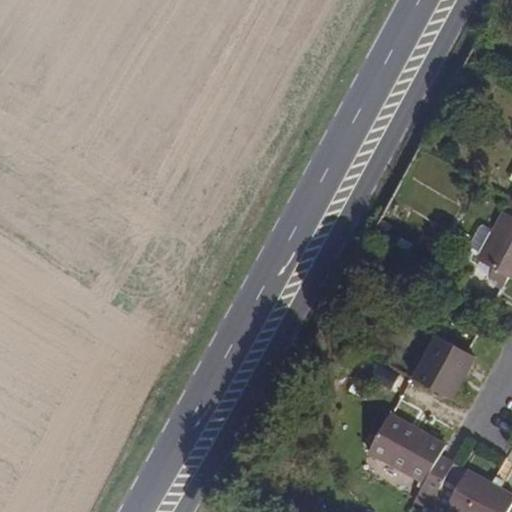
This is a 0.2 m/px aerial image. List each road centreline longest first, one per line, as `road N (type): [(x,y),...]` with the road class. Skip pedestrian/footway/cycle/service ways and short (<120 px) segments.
road 1 (primary): [(182,511),(468,0)]
road 2 (primary): [(419,0),(139,511)]
